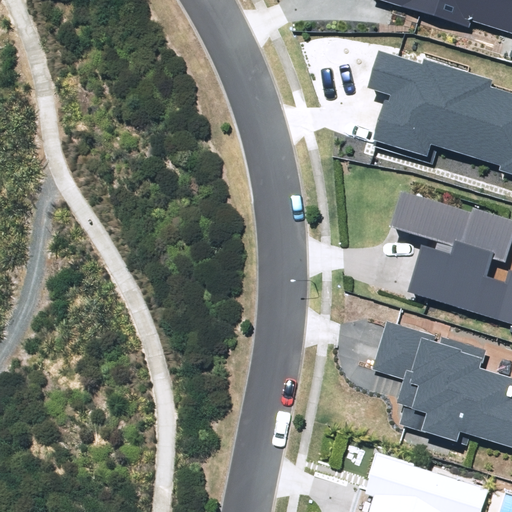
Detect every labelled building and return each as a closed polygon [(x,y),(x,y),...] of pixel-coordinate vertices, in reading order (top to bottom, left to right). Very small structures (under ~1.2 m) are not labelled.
[(511,0),(377,0),(470,28),(472,21),(511,33),(511,0)] [(499,170),(511,173),(511,93),(492,87),(494,80),(424,60),(423,64),(379,50),(367,87),(390,94),(388,101),(384,100),(370,145),(432,164),(437,147),(500,166),(499,170)] [(407,290),(511,323),(511,270),(510,270),(506,283),(486,277),(492,258),(506,262),(511,244),(511,220),(473,208),(471,213),(402,191),(391,226),(437,240),(434,250),(421,246),(407,290)] [(471,434),(511,447),(511,378),(481,369),(487,351),(442,337),(440,343),(434,342),(436,336),(386,321),(371,369),(404,379),(396,402),(404,405),(399,423),(468,445),(471,434)] [(482,511),(489,490),(377,456),(365,494),(374,497),(369,511),(482,511)]
